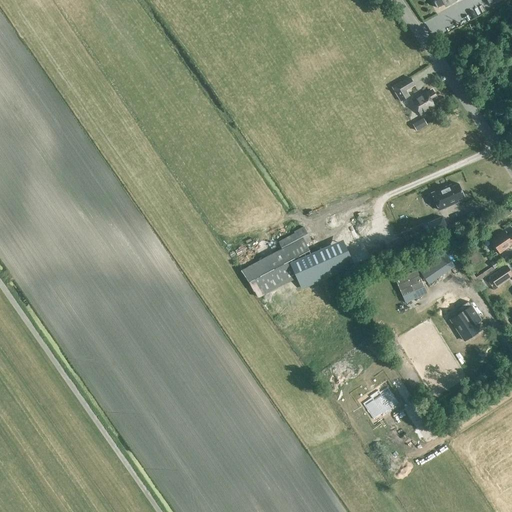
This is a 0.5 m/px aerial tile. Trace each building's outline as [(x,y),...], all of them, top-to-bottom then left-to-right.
[(504,48),(496,53),(500,58),(507,53),(504,48)] [(406,90),(414,85),(410,77),(401,83),(401,82),(392,87),(400,101),(409,96),(406,90)] [(420,114),(434,106),(434,105),(433,106),(430,101),(437,98),(432,90),(423,96),(422,95),(413,101),(420,114)] [(421,128),(427,125),(423,118),(417,122),(421,128)] [(464,199),(459,186),(451,189),(450,187),(432,196),(439,213),(454,206),(454,204),(464,199)] [(442,217),(429,222),(424,225),(428,234),(434,232),(446,227),(442,217)] [(278,242),(282,249),(240,271),(258,298),(317,266),(305,244),(311,241),(303,227),(294,232),(295,233),(278,242)] [(506,248),(511,243),(511,232),(507,236),(504,232),(491,241),(499,253),(506,249),(506,248)] [(321,255),(352,242),(348,233),(317,246),(321,255)] [(494,268),(504,262),(501,256),(490,263),(494,268)] [(489,277),(496,287),(511,275),(505,266),(489,277)] [(417,270),(395,280),(402,296),(424,286),(417,270)] [(474,283),(488,274),(486,271),(475,278),(472,272),(469,274),(474,283)] [(480,320),(479,318),(468,302),(456,309),(460,314),(450,320),(464,341),(479,331),(474,324),(480,320)] [(344,382),(350,378),(348,375),(350,373),(343,364),(339,367),(337,364),(334,367),(336,370),(335,370),(344,382)] [(365,408),(373,402),(374,403),(384,395),(383,394),(389,390),(377,375),(370,380),(369,379),(361,385),(362,387),(354,392),(365,408)]
